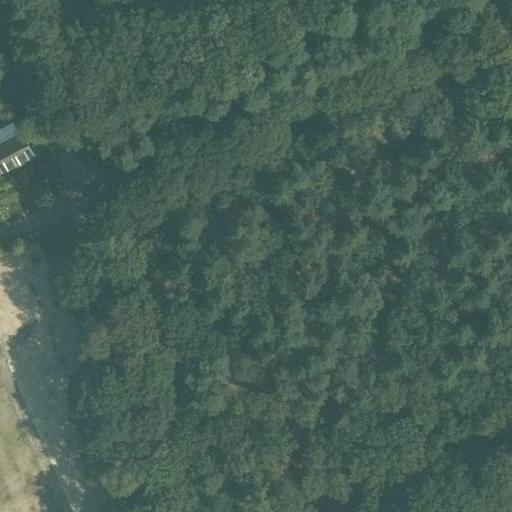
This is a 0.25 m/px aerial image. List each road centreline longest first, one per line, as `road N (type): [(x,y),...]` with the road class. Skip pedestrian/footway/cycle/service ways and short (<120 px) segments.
road 1 (unclassified): [(74,185),(466,0)]
road 2 (unclassified): [(149,511),(74,185)]
road 3 (unclassified): [(74,185),(0,15)]
